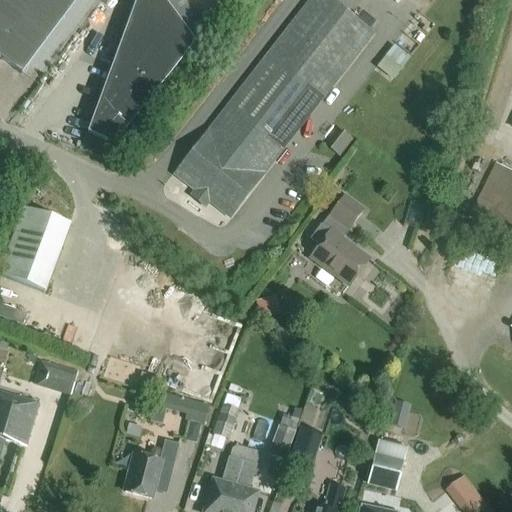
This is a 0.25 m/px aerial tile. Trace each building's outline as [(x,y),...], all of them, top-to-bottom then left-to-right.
[(0,0),(0,59),(21,75),(77,0),(0,0)] [(162,0),(136,0),(87,134),(114,146),(195,43),(162,0)] [(371,34),(326,0),(312,0),(176,175),(230,216),(371,34)] [(391,49),(374,71),(390,83),(407,61),(391,49)] [(344,133),(331,150),(340,158),(354,140),(344,133)] [(511,241),(511,172),(496,165),(469,219),(511,241)] [(326,236),(327,237),(311,259),(352,289),(374,258),(346,238),(367,209),(347,194),(323,226),(330,231),(326,236)] [(23,209),(12,237),(60,255),(70,227),(23,209)] [(60,255),(12,237),(0,268),(0,277),(18,284),(45,295),(60,255)] [(7,282),(4,293),(39,306),(43,295),(7,282)] [(276,298),(255,303),(260,321),(281,316),(276,298)] [(78,373),(38,362),(31,387),(70,399),(78,373)] [(148,394),(152,378),(141,375),(137,390),(148,394)] [(423,436),(402,430),(412,390),(395,385),(381,438),(420,448),(423,436)] [(0,455),(4,441),(26,448),(39,407),(0,395),(0,455)] [(240,401),(226,396),(223,407),(237,411),(240,401)] [(210,408),(190,403),(185,423),(205,428),(210,408)] [(221,406),(212,436),(230,441),(239,412),(221,406)] [(152,408),(149,422),(161,426),(165,411),(152,408)] [(283,416),(279,428),(295,433),(301,413),(294,411),(292,419),(283,416)] [(355,412),(349,421),(368,435),(374,425),(355,412)] [(279,428),(269,456),(285,462),(295,434),(295,433),(279,428)] [(300,430),(295,445),(317,452),(322,437),(300,430)] [(151,501),(159,472),(171,475),(179,447),(166,444),(161,463),(136,455),(125,493),(151,501)] [(204,511),(228,511),(247,450),(237,447),(232,450),(222,483),(213,481),(204,511)] [(260,454),(247,450),(228,511),(252,511),(258,494),(249,492),(260,454)] [(397,495),(405,463),(376,455),(367,487),(397,495)] [(466,479),(447,493),(455,503),(473,489),(466,479)] [(323,511),(310,508),(308,511),(339,511),(345,491),(329,487),(323,511)]
